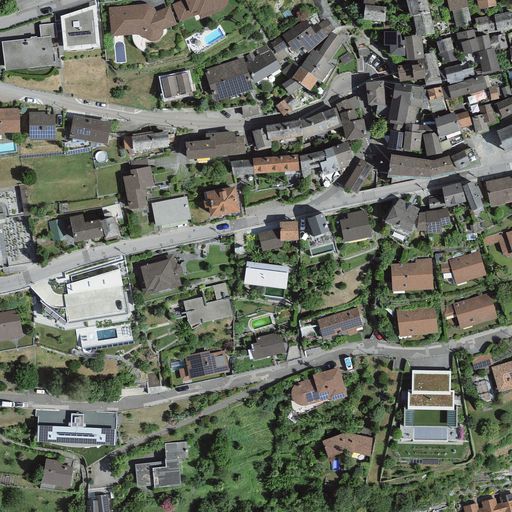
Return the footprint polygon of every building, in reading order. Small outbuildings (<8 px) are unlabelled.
[(183,0),(184,1),(172,6),(179,23),(197,16),(198,18),(199,18),(200,20),(221,12),(222,11),(224,9),(226,7),(227,5),(227,3),(227,1),(227,0),(183,0)] [(325,0),(312,0),(319,21),(331,17),(325,0)] [(394,35),(396,18),(385,17),(386,9),(375,9),(375,1),(364,0),(363,8),(365,8),(363,23),(383,25),(382,34),(394,35)] [(436,0),(404,0),(410,21),(413,21),(430,17),(426,2),(437,0),(436,0)] [(466,0),(446,0),(449,15),(451,14),(452,22),(454,22),(456,30),(472,27),(466,0)] [(493,0),(476,0),(479,13),(496,9),(493,0)] [(108,9),(111,39),(134,36),(136,36),(139,36),(142,38),(144,39),(146,40),(148,41),(149,42),(151,43),(154,43),(157,42),(159,41),(161,40),(161,38),(162,36),(163,34),(163,31),(176,26),(169,8),(156,12),(155,11),(154,9),(152,8),(151,6),(149,6),(147,5),(108,9)] [(96,7),(60,17),(64,54),(100,50),(96,7)] [(511,14),(493,18),(496,34),(498,35),(511,31),(511,14)] [(430,17),(413,21),(416,38),(421,39),(427,39),(434,36),(430,17)] [(496,34),(493,18),(475,20),(477,34),(486,32),(487,35),(496,34)] [(335,31),(326,20),(311,29),(305,20),(270,43),(277,54),(288,47),(293,56),(302,49),(308,56),(312,52),(328,39),(327,38),(332,34),(335,31)] [(39,26),(40,39),(50,38),(50,40),(57,39),(55,25),(39,26)] [(474,31),(456,35),(460,57),(463,57),(464,58),(478,55),(475,39),(474,31)] [(344,43),(332,34),(318,55),(329,63),(344,43)] [(405,60),(404,43),(401,43),(400,35),(394,35),(382,34),(383,48),(389,49),(390,59),(405,60)] [(492,42),(490,42),(491,51),(494,51),(494,55),(507,51),(504,35),(491,38),(492,42)] [(489,36),(475,39),(478,55),(491,51),(490,42),(489,36)] [(26,41),(29,70),(53,68),(50,40),(50,38),(40,39),(26,41)] [(424,62),(423,58),(421,39),(416,38),(404,39),(404,43),(407,65),(416,64),(422,62),(424,62)] [(450,39),(436,44),(444,69),(458,65),(450,39)] [(29,70),(26,41),(1,43),(5,73),(29,70)] [(248,62),(245,64),(255,87),(281,70),(270,49),(268,50),(266,45),(246,57),(248,62)] [(478,55),(482,76),(499,73),(494,55),(494,51),(491,51),(478,55)] [(318,55),(312,52),(300,69),(318,83),(321,85),(332,70),(326,67),(329,63),(318,55)] [(426,83),(426,89),(442,86),(433,55),(423,58),(424,62),(422,62),(422,68),(423,68),(426,83)] [(243,60),(203,72),(214,104),(253,92),(243,60)] [(310,95),(318,83),(300,69),(294,62),(281,72),(291,81),(282,87),(289,97),(301,89),(310,95)] [(444,71),(447,85),(464,81),(463,79),(474,76),(470,64),(444,71)] [(409,67),(397,68),(399,84),(413,82),(412,75),(410,75),(409,67)] [(412,75),(413,82),(414,85),(426,83),(423,68),(422,68),(412,70),(412,75)] [(187,76),(161,82),(166,102),(191,96),(187,76)] [(465,84),(469,97),(487,92),(483,78),(465,84)] [(383,84),(365,85),(367,109),(377,108),(385,108),(384,101),(383,84)] [(469,97),(465,84),(447,89),(451,102),(469,97)] [(389,126),(394,127),(393,134),(403,136),(404,134),(418,137),(420,126),(415,126),(417,110),(408,109),(412,89),(394,87),(392,104),(390,120),(389,126)] [(501,90),(505,102),(511,99),(511,94),(510,87),(501,90)] [(496,88),(488,90),(491,103),(499,101),(496,88)] [(426,92),(412,89),(408,109),(417,110),(421,111),(421,112),(431,113),(432,115),(446,111),(441,89),(426,92)] [(315,99),(311,95),(306,101),(310,105),(315,99)] [(511,99),(505,102),(494,107),(501,122),(511,116),(511,99)] [(284,102),(276,108),(283,118),(290,114),(289,112),(297,106),(293,101),(287,106),(284,102)] [(335,107),(339,116),(352,112),(346,101),(335,107)] [(392,104),(384,101),(385,108),(377,108),(376,116),(390,120),(392,104)] [(245,104),(246,115),(259,115),(258,103),(245,104)] [(491,105),(478,108),(480,117),(471,119),(476,137),(489,134),(487,127),(496,125),(491,105)] [(0,138),(5,138),(5,136),(20,135),(19,110),(0,110),(0,138)] [(335,110),(322,115),(328,135),(342,130),(335,110)] [(352,112),(339,116),(347,143),(366,140),(363,122),(357,123),(354,112),(352,112)] [(468,113),(455,117),(460,132),(472,128),(468,113)] [(45,114),(29,114),(29,143),(55,142),(55,117),(45,117),(45,114)] [(322,115),(300,122),(303,140),(303,142),(328,135),(322,115)] [(455,117),(454,115),(434,122),(440,141),(461,134),(460,132),(455,117)] [(111,125),(73,117),(69,140),(107,148),(111,125)] [(265,128),(265,130),(268,146),(270,145),(303,140),(300,122),(265,128)] [(511,128),(497,134),(505,156),(511,152),(511,128)] [(265,130),(251,133),(257,154),(271,151),(270,145),(268,146),(265,130)] [(167,133),(131,138),(133,154),(137,153),(155,151),(169,149),(167,133)] [(235,138),(235,133),(211,135),(211,142),(185,145),(187,164),(216,161),(216,159),(238,158),(238,157),(246,156),(243,137),(235,138)] [(393,134),(390,134),(387,152),(403,155),(403,153),(420,155),(421,137),(418,137),(404,134),(403,136),(393,134)] [(436,136),(423,138),(426,159),(442,157),(436,136)] [(123,138),(124,152),(133,151),(131,138),(131,137),(123,138)] [(353,162),(347,144),(332,150),(332,151),(340,172),(349,170),(347,164),(353,162)] [(472,148),(450,158),(457,173),(479,163),(472,148)] [(340,172),(332,151),(324,153),(326,165),(320,167),(321,170),(323,179),(340,174),(340,172)] [(326,165),(324,153),(299,160),(302,179),(311,177),(310,172),(321,170),(320,167),(326,165)] [(391,157),(379,155),(377,175),(388,176),(387,180),(431,182),(431,180),(455,175),(449,159),(432,164),(391,159),(391,157)] [(252,161),(254,177),(299,174),(298,158),(252,161)] [(254,177),(252,161),(231,163),(233,178),(254,177)] [(374,169),(361,161),(344,188),(357,197),(374,169)] [(150,168),(130,172),(131,178),(123,179),(129,212),(146,209),(144,199),(146,198),(145,190),(154,188),(150,168)] [(456,177),(455,175),(431,180),(431,182),(387,180),(387,182),(431,184),(431,182),(456,177)] [(511,177),(485,184),(491,210),(506,207),(506,205),(511,203),(511,177)] [(464,188),(462,189),(471,216),(483,211),(480,202),(483,201),(478,189),(475,190),(473,184),(472,184),(464,188)] [(466,204),(460,185),(441,190),(446,210),(466,204)] [(234,190),(206,195),(207,203),(209,211),(210,221),(239,216),(234,190)] [(185,197),(151,204),(156,230),(190,223),(185,197)] [(420,211),(398,200),(384,226),(410,237),(420,211)] [(441,230),(450,227),(447,211),(444,211),(443,203),(429,207),(430,213),(425,213),(425,215),(419,215),(416,234),(427,234),(427,237),(441,235),(441,230)] [(102,209),(105,222),(115,219),(116,222),(122,219),(118,204),(102,209)] [(372,240),(366,211),(346,215),(347,220),(339,222),(344,246),(372,240)] [(322,216),(307,221),(314,241),(329,236),(322,216)] [(83,217),(69,220),(74,246),(103,240),(100,223),(84,226),(83,217)] [(63,219),(49,222),(53,243),(67,240),(63,219)] [(105,222),(101,224),(106,245),(121,240),(116,222),(115,219),(105,222)] [(298,224),(280,224),(280,240),(280,245),(282,244),(298,244),(298,224)] [(284,249),(282,244),(280,245),(280,240),(278,240),(276,229),(257,235),(263,256),(284,249)] [(511,233),(505,235),(505,234),(499,236),(497,237),(499,243),(502,255),(509,259),(511,257),(511,233)] [(497,237),(499,236),(498,235),(483,240),(485,248),(499,243),(497,237)] [(479,252),(448,261),(449,264),(452,274),(456,286),(486,278),(479,252)] [(173,255),(135,264),(143,297),(181,287),(173,255)] [(415,264),(391,265),(392,293),(433,292),(431,260),(415,260),(415,264)] [(288,269),(246,263),(243,288),(286,293),(288,269)] [(452,274),(449,264),(440,265),(441,276),(452,274)] [(203,298),(183,303),(188,322),(187,323),(190,328),(232,319),(225,284),(202,289),(203,294),(202,295),(203,298)] [(97,285),(61,291),(66,321),(102,315),(97,285)] [(111,292),(111,302),(115,302),(115,308),(128,308),(127,294),(124,294),(123,291),(111,292)] [(489,294),(453,305),(456,316),(460,331),(497,320),(489,294)] [(355,332),(363,329),(359,315),(362,315),(360,310),(363,309),(362,305),(352,308),(353,310),(317,321),(323,341),(329,340),(331,348),(343,344),(340,336),(348,334),(350,338),(357,336),(355,332)] [(445,319),(456,316),(453,305),(446,307),(446,309),(446,312),(445,314),(444,315),(445,319)] [(434,306),(396,310),(399,340),(438,335),(434,306)] [(18,309),(0,311),(0,342),(23,338),(18,309)] [(280,333),(255,339),(256,345),(252,346),(252,347),(251,347),(254,362),(285,355),(280,333)] [(229,372),(224,352),(210,355),(209,352),(184,357),(186,369),(179,370),(182,382),(229,372)] [(474,356),(476,368),(495,363),(492,352),(474,356)] [(511,359),(493,365),(495,371),(492,372),(498,391),(511,387),(511,359)] [(347,394),(339,366),(313,373),(314,377),(302,380),(299,381),(296,382),(295,384),(293,387),(292,390),(291,392),(292,396),(292,398),(294,400),(295,402),(297,403),(302,404),(305,404),(329,398),(329,400),(347,394)] [(451,370),(411,369),(411,387),(408,388),(407,408),(454,408),(454,389),(451,389),(451,370)] [(71,425),(37,423),(37,438),(49,438),(49,440),(53,441),(57,442),(65,443),(70,444),(75,444),(83,444),(86,444),(89,444),(94,443),(97,443),(100,442),(102,442),(102,441),(114,441),(115,421),(83,420),(84,413),(71,412),(71,425)] [(371,455),(375,438),(344,431),(322,439),(328,455),(347,448),(371,455)] [(187,441),(164,443),(166,457),(165,457),(165,460),(135,463),(137,485),(154,484),(154,485),(180,483),(178,457),(188,456),(187,441)] [(62,460),(46,457),(41,480),(70,486),(74,464),(73,464),(74,459),(63,457),(62,460)] [(511,511),(511,491),(463,505),(464,511),(511,511)] [(95,499),(86,500),(86,511),(109,511),(107,494),(94,495),(95,499)]
